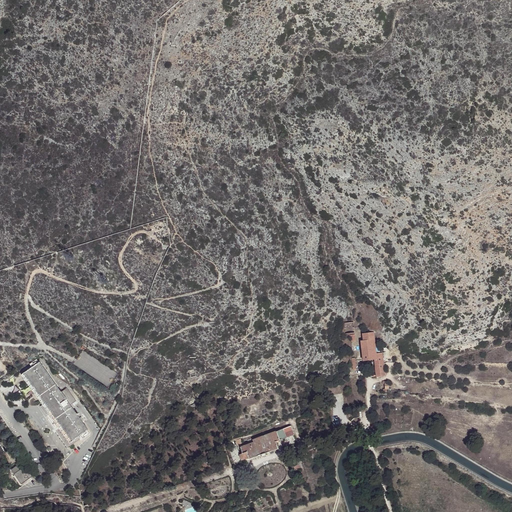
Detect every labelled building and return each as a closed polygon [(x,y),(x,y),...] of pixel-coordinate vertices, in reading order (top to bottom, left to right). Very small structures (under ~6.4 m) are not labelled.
[(377,339),(366,340),(363,340),(365,360),(376,360),(378,376),(387,375),(384,353),(378,353),(377,339)] [(348,370),(357,369),(353,354),(353,366),(350,366),(348,366),(348,370)] [(86,432),(87,430),(88,430),(78,416),(80,415),(78,413),(77,414),(70,405),(67,400),(68,400),(62,391),(61,392),(40,363),(39,363),(37,361),(27,368),(29,371),(22,376),(43,405),(44,404),(50,412),(48,413),(70,443),(78,437),(83,434),(86,432)] [(381,394),(381,398),(392,398),(392,394),(389,393),(388,390),(391,390),(390,385),(388,384),(388,382),(384,382),(384,386),(387,385),(387,390),(384,390),(384,394),(381,394)] [(67,400),(70,405),(76,401),(66,388),(62,391),(68,400),(67,400)] [(291,426),(283,429),(286,438),(294,436),(291,426)] [(283,429),(277,431),(280,440),(286,438),(283,429)] [(280,440),(277,431),(253,439),(253,442),(241,446),(243,452),(240,453),(242,459),(249,457),(250,459),(280,449),(277,442),(280,440)] [(290,455),(294,466),(300,464),(297,454),(296,453),(290,455)] [(13,473),(19,469),(16,465),(10,468),(13,473)] [(21,483),(25,480),(32,476),(31,475),(32,475),(25,465),(19,469),(13,473),(15,475),(21,483)] [(26,482),(25,480),(21,483),(15,475),(13,476),(20,485),(26,482)]
